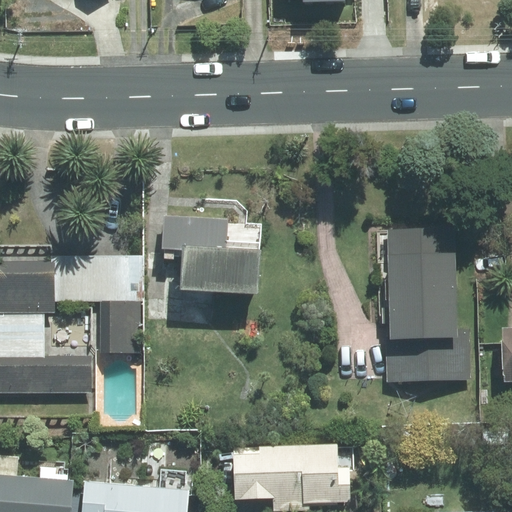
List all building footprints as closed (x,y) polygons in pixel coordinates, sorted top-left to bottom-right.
[(182,296),(260,300),(262,255),(228,253),(229,222),(164,219),(162,253),(184,254),(182,296)] [(386,382),(470,380),(469,329),(457,329),(454,228),(389,230),(390,308),(384,309),(386,382)] [(0,396),(93,394),(92,357),(45,358),(44,316),(55,315),(55,305),(109,304),(110,356),(142,355),(140,256),(50,258),(50,263),(0,263),(0,396)] [(505,387),(511,386),(511,331),(503,332),(505,387)] [(57,453),(71,453),(72,440),(57,439),(57,453)] [(83,445),(74,444),(72,463),(82,464),(83,445)] [(310,511),(311,507),(352,506),(351,473),(340,473),(339,447),(234,451),(236,504),(273,503),(273,511),(310,511)] [(0,511),(72,511),(75,485),(0,479),(0,511)] [(188,511),(190,494),(84,486),(82,511),(188,511)]
